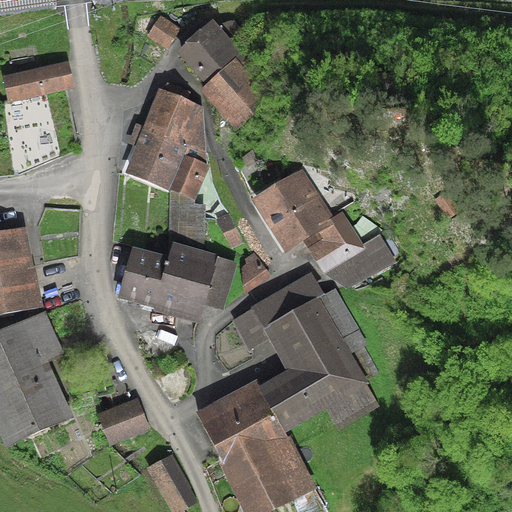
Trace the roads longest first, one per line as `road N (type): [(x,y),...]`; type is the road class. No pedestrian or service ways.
road 1 (residential): [(97,180),(107,316),(170,427)]
road 2 (residential): [(289,277),(209,328),(200,395),(170,427)]
road 3 (residential): [(74,0),(97,180)]
